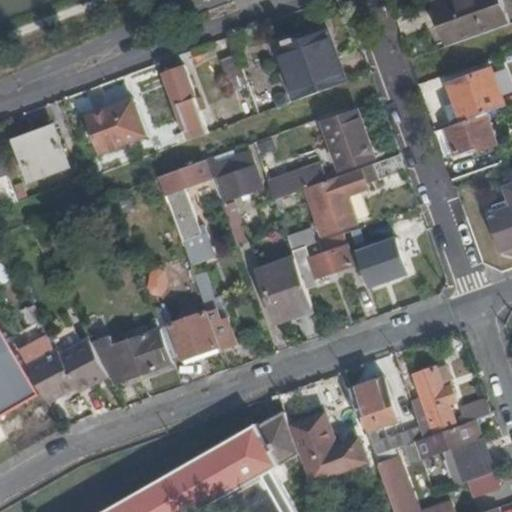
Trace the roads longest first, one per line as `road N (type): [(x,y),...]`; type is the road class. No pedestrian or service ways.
road 1 (residential): [(0,496),(84,449),(478,307)]
road 2 (residential): [(366,0),(478,307)]
road 3 (residential): [(0,107),(289,0)]
